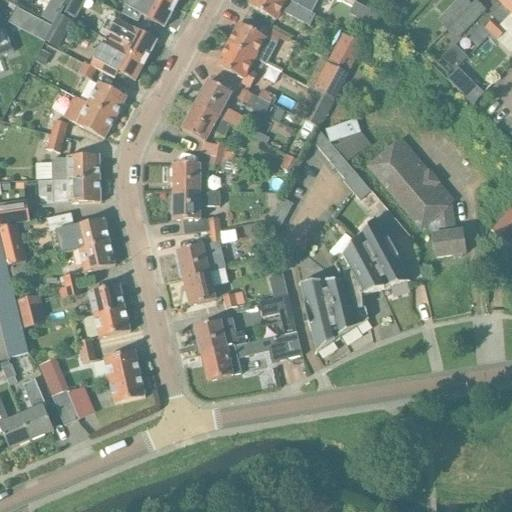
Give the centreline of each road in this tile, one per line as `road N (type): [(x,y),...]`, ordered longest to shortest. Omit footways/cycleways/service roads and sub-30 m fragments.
road 1 (residential): [(180,431),(124,186),(128,154),(211,0)]
road 2 (residential): [(180,431),(511,373)]
road 3 (residential): [(0,506),(180,431)]
